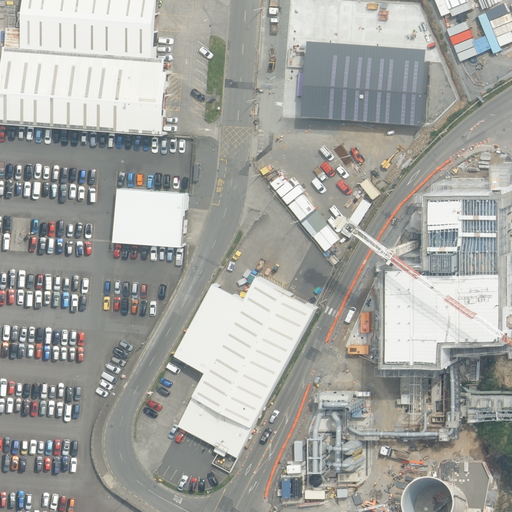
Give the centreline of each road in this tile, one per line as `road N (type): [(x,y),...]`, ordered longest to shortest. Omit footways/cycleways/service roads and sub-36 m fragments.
road 1 (unclassified): [(187,511),(138,483),(123,463),(120,424),(228,209),(248,0)]
road 2 (unclassified): [(511,100),(448,148),(382,229),(239,511)]
